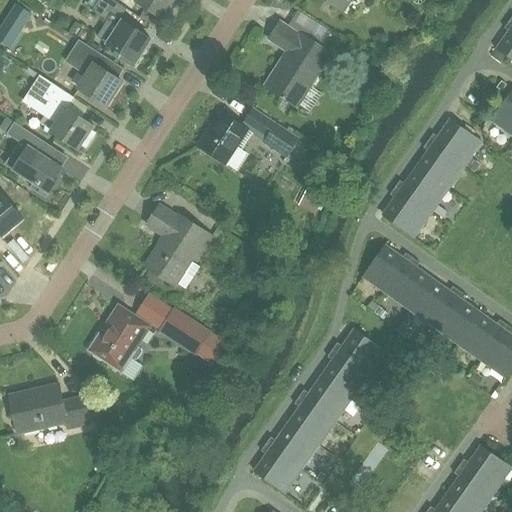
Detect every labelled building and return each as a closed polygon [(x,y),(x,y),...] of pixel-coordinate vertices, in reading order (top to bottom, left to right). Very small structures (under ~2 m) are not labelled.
[(98,0),(95,5),(92,10),(96,13),(108,21),(106,24),(98,37),(106,42),(116,48),(113,54),(135,68),(147,49),(144,47),(150,38),(121,19),(127,8),(114,0),(98,0)] [(136,0),(163,18),(175,0),(136,0)] [(324,0),(344,13),(352,0),(324,0)] [(16,4),(4,24),(19,34),(32,14),(30,14),(17,5),(16,4)] [(511,32),(498,50),(511,59),(511,23),(509,22),(505,28),(511,32)] [(298,108),(332,54),(321,47),(312,41),(300,34),(299,35),(281,23),(270,41),(288,52),(266,87),(298,108)] [(322,26),(312,41),(321,47),(331,32),(322,26)] [(107,106),(122,82),(98,66),(104,55),(80,40),(65,61),(88,76),(79,89),(107,106)] [(96,132),(91,129),(94,125),(67,108),(74,97),(39,77),(23,103),(57,123),(52,131),(78,149),(82,144),(87,147),(96,132)] [(506,86),(501,83),(496,89),(501,93),(506,86)] [(511,92),(492,121),(511,134),(511,92)] [(287,155),(300,137),(255,107),(245,122),(269,137),(266,141),(287,155)] [(200,147),(229,165),(250,132),(222,114),(200,147)] [(15,121),(7,134),(20,142),(28,147),(15,168),(26,175),(35,181),(31,188),(46,197),(50,190),(51,191),(65,169),(62,167),(40,153),(47,142),(38,136),(15,121)] [(428,141),(435,146),(464,167),(481,143),(452,122),(440,138),(434,133),(428,141)] [(418,170),(448,191),(464,167),(435,146),(428,141),(424,148),(430,152),(418,170)] [(395,188),(401,193),(431,214),(448,191),(418,170),(407,185),(400,180),(395,188)] [(397,199),(384,217),(414,238),(431,214),(401,193),(395,188),(390,194),(397,199)] [(0,232),(2,235),(23,218),(1,193),(0,193),(0,232)] [(198,262),(212,238),(179,216),(178,218),(162,207),(149,227),(165,237),(147,265),(176,286),(194,260),(198,262)] [(364,278),(388,295),(410,264),(414,258),(406,253),(402,259),(386,247),(364,278)] [(410,264),(388,295),(412,311),(433,280),(416,268),(420,263),(414,258),(410,264)] [(412,311),(435,327),(456,296),(460,291),(453,286),(449,292),(433,280),(412,311)] [(460,291),(456,296),(435,327),(458,344),(480,313),(463,301),(467,296),(460,291)] [(138,345),(150,328),(120,308),(91,351),(122,370),(131,357),(135,359),(138,359),(143,351),(142,348),(138,345)] [(381,310),(377,315),(388,323),(392,317),(381,310)] [(197,355),(202,348),(206,350),(216,335),(212,333),(211,334),(175,311),(163,331),(197,355)] [(458,344),(481,360),(503,329),(506,324),(500,320),(497,325),(480,313),(458,344)] [(503,329),(481,360),(505,377),(511,366),(511,335),(511,334),(511,332),(511,327),(506,324),(503,329)] [(44,347),(60,350),(63,327),(47,325),(44,347)] [(332,351),(338,355),(369,376),(386,352),(355,331),(344,347),(338,343),(332,351)] [(322,378),(352,400),(369,376),(338,355),(332,351),(328,357),(334,361),(322,378)] [(299,398),(305,402),(336,423),(352,400),(322,378),(311,394),(305,390),(299,398)] [(69,430),(91,425),(85,397),(64,402),(60,384),(11,395),(20,433),(68,423),(69,430)] [(289,425),(319,447),(336,423),(305,402),(299,398),(295,404),(301,408),(289,425)] [(272,449),(302,470),(319,447),(289,425),(278,441),(271,437),(266,444),(272,449)] [(268,455),(255,473),(285,494),(302,470),(272,449),(266,444),(261,451),(268,455)] [(464,470),(495,492),(511,468),(481,446),(470,463),(464,459),(459,467),(464,470)] [(460,477),(448,494),(473,511),(480,511),(495,492),(464,470),(459,467),(454,473),(460,477)] [(473,511),(448,494),(436,510),(431,506),(426,511),(473,511)]
